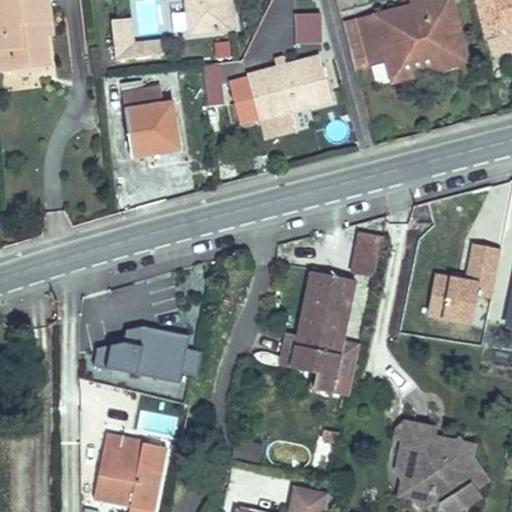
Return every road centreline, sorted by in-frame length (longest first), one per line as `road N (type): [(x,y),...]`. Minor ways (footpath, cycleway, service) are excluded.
road 1 (residential): [(260,206),(264,271),(232,356),(216,461),(193,511)]
road 2 (secondary): [(0,285),(122,241),(260,206)]
road 3 (secondary): [(260,206),(511,140)]
road 4 (unknown): [(27,275),(26,511)]
